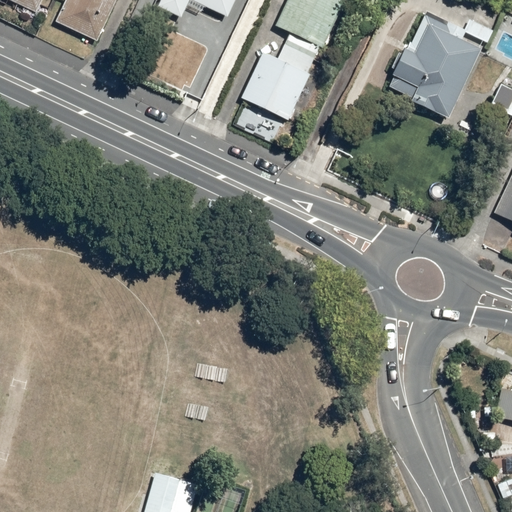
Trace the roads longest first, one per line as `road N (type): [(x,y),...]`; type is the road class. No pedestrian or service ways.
road 1 (secondary): [(0,61),(353,225),(415,242)]
road 2 (secondary): [(382,279),(173,165),(0,85)]
road 3 (tertiary): [(409,307),(402,390),(452,511)]
